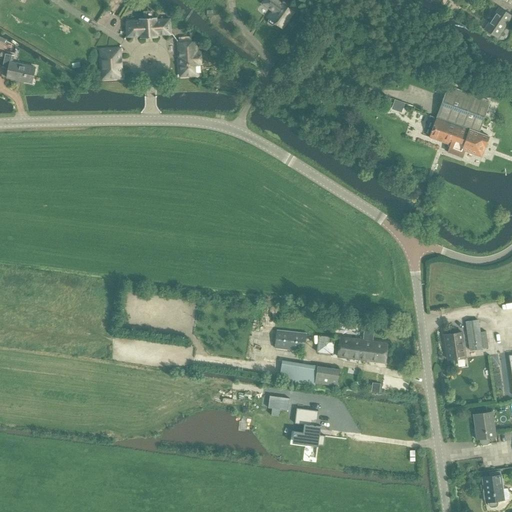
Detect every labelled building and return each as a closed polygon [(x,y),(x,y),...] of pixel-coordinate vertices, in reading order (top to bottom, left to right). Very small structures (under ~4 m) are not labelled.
[(275,0),(265,0),(263,4),(273,11),(268,18),(269,19),(268,21),(268,23),(271,25),(273,25),(275,23),(276,24),(277,24),(282,28),(293,12),(292,12),(281,4),(275,0)] [(484,29),(497,38),(511,16),(498,7),(484,29)] [(140,20),(126,21),(127,36),(141,35),(141,38),(158,37),(158,34),(171,34),(170,18),(157,19),(157,17),(153,17),(153,12),(144,13),(144,18),(140,18),(140,20)] [(183,74),(201,73),(200,53),(196,53),(195,42),(179,43),(180,52),(181,52),(183,74)] [(121,57),(120,48),(100,49),(102,79),(122,77),(121,68),(122,68),(121,57)] [(35,67),(11,62),(12,55),(5,53),(2,67),(8,68),(6,77),(32,82),(35,67)] [(478,133),(490,101),(447,86),(429,137),(450,145),(447,152),(462,158),(464,151),(481,157),(485,147),(489,137),(478,133)] [(401,112),(404,103),(395,100),(392,108),(401,112)] [(465,322),(469,350),(488,347),(485,331),(479,332),(478,320),(465,322)] [(274,348),(304,352),(307,334),(277,330),(274,348)] [(462,332),(444,335),(447,360),(457,358),(459,359),(463,359),(464,357),(466,357),(462,332)] [(337,357),(360,360),(363,340),(340,337),(337,357)] [(363,340),(360,360),(386,363),(388,343),(371,341),(363,340)] [(279,379),(307,383),(309,368),(282,364),(279,379)] [(315,383),(339,387),(341,371),(317,367),(315,383)] [(381,384),(373,383),(371,391),(379,392),(381,384)] [(269,396),(268,408),(272,408),(271,415),(278,416),(279,409),(288,410),(289,398),(269,396)] [(323,446),(325,436),(319,435),(319,429),(320,429),(320,426),(316,426),(318,411),(296,408),(294,423),(303,425),(302,432),(292,431),(291,432),(293,432),(292,437),(292,443),(309,445),(316,446),(316,448),(317,449),(318,445),(323,446)] [(489,441),(489,438),(495,437),(492,412),(473,415),(476,440),(479,439),(479,442),(480,444),(481,444),(483,445),(486,444),(488,444),(489,442),(489,441)] [(481,477),(484,502),(487,502),(487,505),(488,506),(489,507),(491,508),(495,507),(496,506),(497,505),(497,504),(497,501),(503,500),(500,475),(481,477)]
